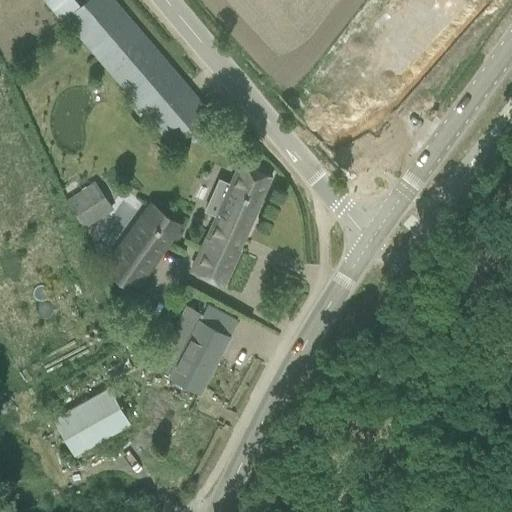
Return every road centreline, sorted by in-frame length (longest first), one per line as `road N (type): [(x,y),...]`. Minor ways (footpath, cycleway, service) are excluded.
road 1 (tertiary): [(218,511),(369,240)]
road 2 (unclassified): [(339,204),(166,0)]
road 3 (tertiary): [(369,240),(511,33)]
road 4 (track): [(511,387),(397,261)]
